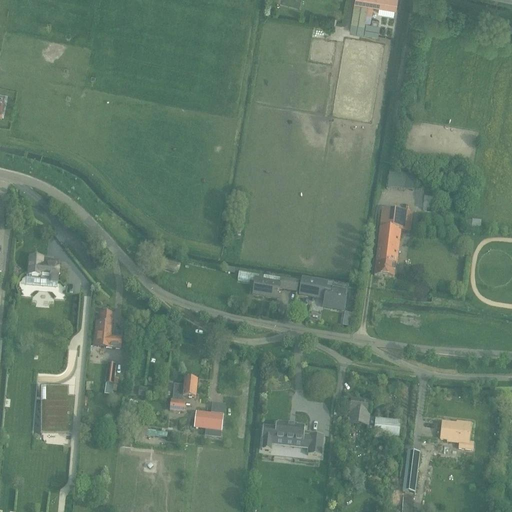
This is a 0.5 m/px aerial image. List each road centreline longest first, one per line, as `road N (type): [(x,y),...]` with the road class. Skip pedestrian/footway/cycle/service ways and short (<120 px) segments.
road 1 (unclassified): [(511,355),(403,347),(207,313),(143,279),(65,201),(0,172)]
road 2 (unknown): [(364,340),(381,208),(425,202)]
